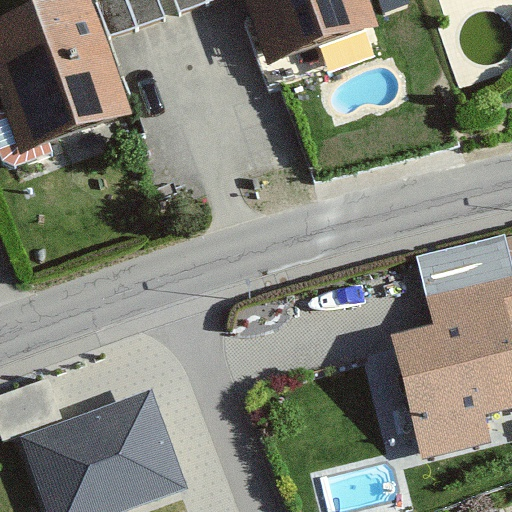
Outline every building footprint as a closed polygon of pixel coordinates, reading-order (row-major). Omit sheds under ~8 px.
[(98,0),(105,17),(149,1),(148,0),(98,0)] [(379,0),(255,0),(284,76),(393,35),(379,0)] [(138,120),(94,5),(0,40),(0,83),(29,161),(138,120)] [(511,288),(439,307),(447,335),(410,345),(440,463),(504,447),(499,423),(511,419),(511,288)] [(57,393),(0,412),(0,425),(8,448),(68,428),(57,393)] [(164,408),(38,453),(59,511),(162,511),(198,499),(164,408)]
